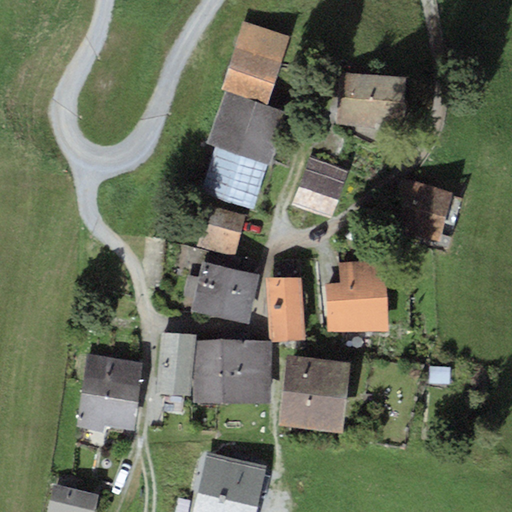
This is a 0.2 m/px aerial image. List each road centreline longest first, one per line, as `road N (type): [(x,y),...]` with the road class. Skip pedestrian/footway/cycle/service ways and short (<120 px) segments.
road 1 (track): [(428,0),(436,98),(411,160),(329,228),(278,243),(264,261),(256,324),(147,318)]
road 2 (track): [(102,0),(62,110),(71,147),(92,168),(91,204),(136,267),(147,318)]
road 3 (track): [(216,0),(170,72),(148,134),(116,165),(92,168)]
road 4 (track): [(147,318),(141,433),(109,511)]
